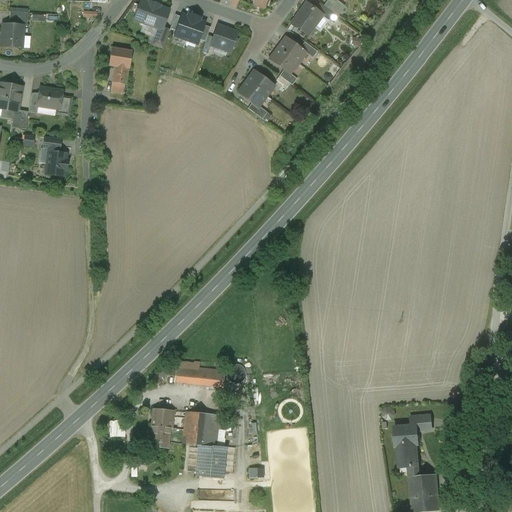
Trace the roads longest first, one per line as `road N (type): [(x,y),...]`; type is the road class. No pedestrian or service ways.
road 1 (secondary): [(0,486),(212,290),(340,151),(462,0)]
road 2 (unclassified): [(478,511),(511,191)]
road 3 (track): [(77,419),(64,389),(92,319),(86,192)]
road 4 (residential): [(0,66),(62,63),(121,0)]
